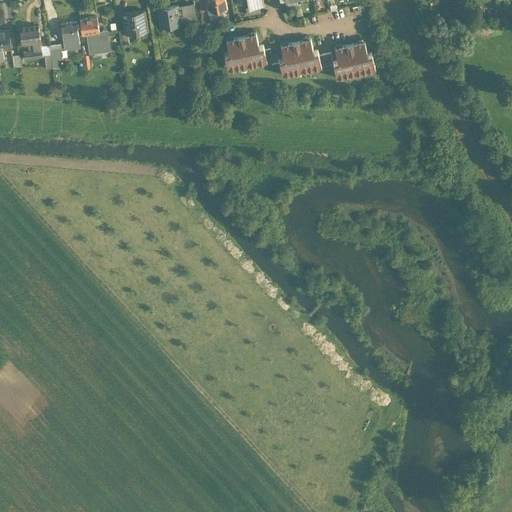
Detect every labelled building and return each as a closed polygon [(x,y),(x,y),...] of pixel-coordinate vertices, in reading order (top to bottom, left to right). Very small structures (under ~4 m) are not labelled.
[(206,0),(199,0),(200,3),(200,10),(208,8),(206,0)] [(206,0),(208,8),(209,12),(218,10),(217,8),(227,6),(225,0),(206,0)] [(176,4),(158,7),(161,26),(179,23),(178,16),(195,13),(194,3),(177,5),(176,4)] [(258,5),(249,6),(247,6),(248,13),(260,11),(258,5)] [(143,9),(123,12),(126,28),(127,32),(128,32),(146,29),(143,9)] [(99,30),(97,15),(80,18),(82,33),(89,32),(89,37),(88,37),(90,51),(110,48),(107,29),(99,30)] [(76,20),(61,22),(65,48),(80,45),(76,20)] [(38,24),(20,27),(22,43),(32,41),(34,49),(23,50),(24,57),(43,55),(38,24)] [(8,28),(0,29),(0,55),(4,55),(3,47),(11,46),(8,28)] [(126,28),(119,29),(121,43),(129,42),(128,32),(127,32),(126,28)] [(256,32),(226,38),(229,51),(224,52),(228,68),(267,60),(264,48),(263,43),(259,44),(256,32)] [(310,37),(281,44),(283,56),(279,57),(283,74),(321,65),(319,53),(318,48),(313,49),(310,37)] [(364,40),(334,46),(337,59),(333,60),(333,62),(337,76),(375,68),(372,51),(367,52),(364,40)] [(60,42),(49,43),(50,53),(53,66),(63,67),(61,53),(62,53),(60,42)] [(273,58),(270,47),(264,48),(267,60),(273,58)] [(331,51),(325,52),(327,64),(333,62),(333,60),(331,51)] [(325,52),(319,53),(321,65),(327,64),(325,52)] [(19,53),(12,54),(14,65),(21,65),(19,53)]
